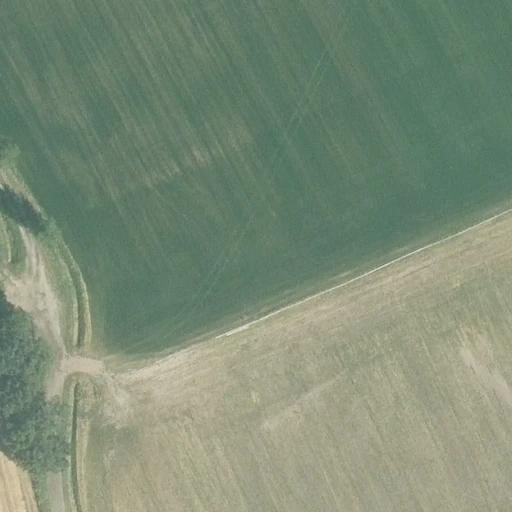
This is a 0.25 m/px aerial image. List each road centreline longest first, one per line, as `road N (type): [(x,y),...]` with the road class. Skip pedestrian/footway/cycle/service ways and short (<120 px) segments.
road 1 (track): [(54,511),(55,333)]
road 2 (track): [(55,333),(52,294),(0,180)]
